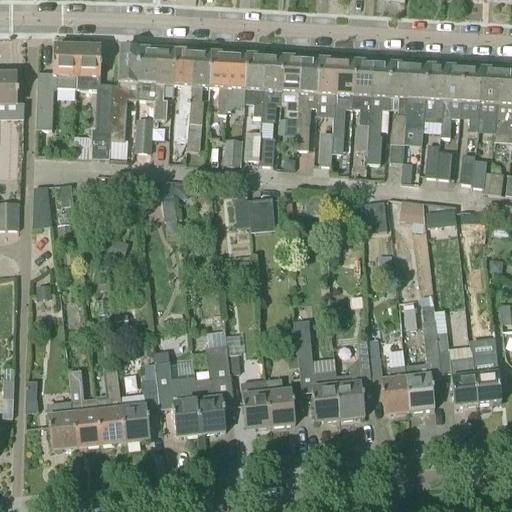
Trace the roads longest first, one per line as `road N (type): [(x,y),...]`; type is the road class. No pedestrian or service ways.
road 1 (residential): [(511,43),(0,19)]
road 2 (residential): [(126,511),(511,474)]
